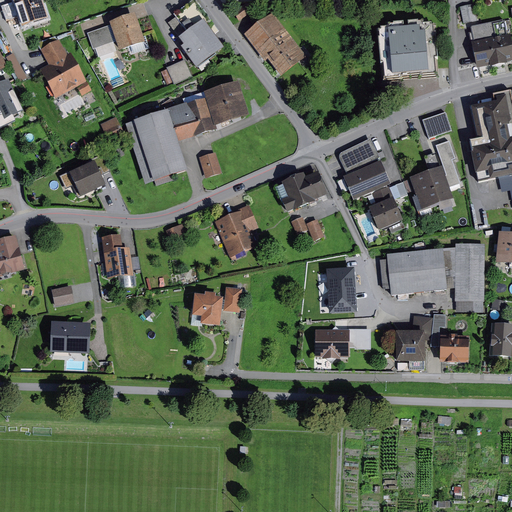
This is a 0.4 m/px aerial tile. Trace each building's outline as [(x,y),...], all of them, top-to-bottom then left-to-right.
[(45,0),(23,0),(17,2),(17,4),(11,6),(16,20),(22,18),(27,33),(53,24),(45,0)] [(208,23),(218,37),(224,33),(199,0),(178,16),(179,18),(172,24),(184,40),(208,23)] [(474,5),(462,7),(465,23),(478,21),(474,5)] [(258,15),(252,6),(239,15),(245,24),(258,15)] [(138,17),(114,26),(114,27),(120,43),(124,54),(133,51),(134,56),(153,50),(149,37),(146,38),(138,17)] [(314,63),(280,17),(252,38),(286,84),(314,63)] [(511,60),(511,40),(508,22),(471,30),(479,68),(511,60)] [(218,37),(208,23),(184,40),(190,48),(186,50),(201,71),(229,51),(218,37)] [(435,34),(434,24),(383,29),(384,39),(381,40),(384,66),(388,65),(390,78),(436,72),(435,60),(441,60),(439,33),(435,34)] [(114,27),(90,35),(96,51),(99,50),(102,59),(104,58),(116,54),(119,53),(116,44),(120,43),(114,27)] [(40,44),(45,53),(62,43),(59,38),(40,44)] [(44,53),(52,67),(43,72),(59,101),(90,84),(74,55),(70,57),(63,43),(62,43),(45,53),(44,53)] [(0,73),(11,68),(0,47),(0,73)] [(17,54),(9,58),(23,84),(30,80),(17,54)] [(170,70),(170,71),(165,73),(171,86),(176,84),(177,86),(195,79),(188,62),(170,70)] [(13,82),(0,87),(0,121),(5,131),(20,124),(17,119),(28,114),(13,82)] [(244,84),(209,95),(210,101),(219,129),(220,128),(254,118),(244,84)] [(494,103),(469,109),(477,143),(467,145),(475,177),(488,174),(490,183),(500,180),(503,194),(511,191),(511,108),(509,93),(492,97),(494,103)] [(220,128),(219,129),(210,101),(173,112),(173,115),(182,144),(222,132),(220,128)] [(447,114),(424,122),(430,140),(453,132),(447,114)] [(182,144),(173,115),(130,128),(149,188),(192,175),(182,144)] [(120,119),(104,125),(112,142),(127,136),(120,119)] [(339,156),(349,175),(342,179),(353,204),(374,195),(390,188),(392,187),(380,161),(372,141),(339,156)] [(219,154),(203,160),(210,181),(226,176),(219,154)] [(99,164),(74,175),(85,200),(110,189),(99,164)] [(453,202),(441,169),(409,181),(421,214),(453,202)] [(291,216),(299,213),(300,215),(315,208),(321,206),(320,204),(333,198),(323,175),(311,181),(309,176),(287,186),(288,189),(281,192),(291,216)] [(392,187),(398,201),(406,198),(400,184),(392,187)] [(367,211),(377,234),(401,224),(393,203),(396,202),(390,188),(374,195),(378,206),(367,211)] [(220,226),(235,262),(263,250),(255,233),(263,230),(253,207),(230,217),(232,221),(220,226)] [(321,221),(310,226),(307,218),(295,223),(301,237),(312,232),(317,244),(329,239),(321,221)] [(186,226),(169,233),(174,244),(190,237),(186,226)] [(511,233),(504,233),(500,264),(511,265),(511,233)] [(21,235),(0,240),(0,276),(29,270),(21,235)] [(125,238),(106,241),(112,283),(138,279),(134,250),(127,251),(125,238)] [(387,261),(380,262),(382,286),(390,285),(392,298),(456,291),(456,315),(485,315),(487,247),(456,245),(456,250),(386,257),(387,261)] [(73,286),(53,290),(56,306),(76,303),(73,286)] [(207,320),(206,328),(225,330),(227,313),(244,315),(247,291),(230,290),(229,302),(221,301),(221,297),(200,295),(198,319),(207,320)] [(330,292),(332,306),(346,304),(344,290),(330,292)] [(95,323),(55,321),(54,352),(94,353),(95,323)] [(511,328),(496,327),(494,360),(511,360),(511,328)] [(339,332),(336,329),(333,332),(315,332),(315,360),(323,360),(323,362),(340,362),(340,359),(350,359),(350,349),(356,349),(356,351),(372,351),(372,331),(339,332)] [(424,334),(394,335),(395,366),(409,365),(409,373),(425,373),(424,334)] [(439,365),(469,366),(470,339),(439,339),(439,365)]
